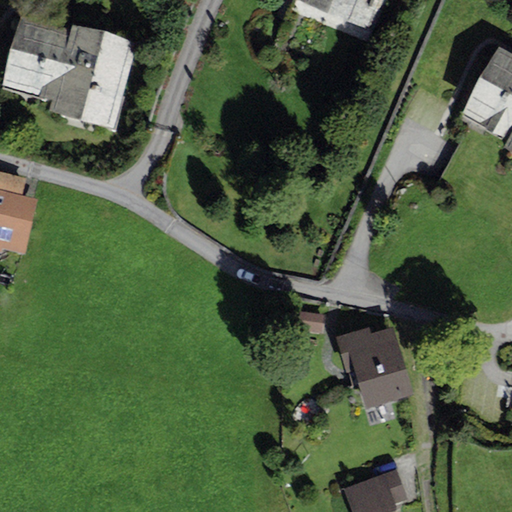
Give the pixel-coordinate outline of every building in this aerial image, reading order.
[(305,0),(374,29),(386,0),(305,0)] [(21,15),(1,85),(51,99),(48,108),(114,127),(138,42),(71,23),(69,29),(21,15)] [(511,48),(497,41),(458,112),(508,139),(503,147),(511,151),(511,48)] [(25,178),(0,172),(0,251),(1,252),(2,249),(25,254),(37,198),(21,195),(25,178)] [(321,334),(323,315),(299,312),(296,331),(321,334)] [(369,327),(335,337),(344,366),(352,364),(365,408),(413,395),(394,327),(371,334),(369,327)] [(398,511),(395,504),(407,499),(395,470),(344,489),(352,511),(398,511)]
